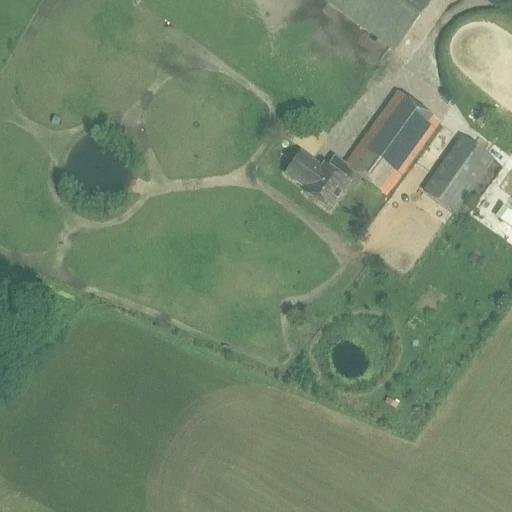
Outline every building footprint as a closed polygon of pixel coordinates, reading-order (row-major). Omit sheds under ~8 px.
[(325,0),(394,50),(430,0),(325,0)] [(337,119),(377,61),(356,47),(327,88),(318,82),(307,98),(337,119)] [(440,122),(398,92),(345,165),(386,196),(440,122)] [(446,226),(493,160),(461,138),(414,204),(446,226)] [(511,149),(472,209),(511,236),(511,149)] [(305,192),(329,210),(348,184),(355,188),(362,178),(345,165),(339,160),(337,162),(333,159),(328,166),(324,164),(322,168),(301,153),(286,174),(307,189),(305,192)] [(481,241),(489,229),(460,211),(453,222),(481,241)]
